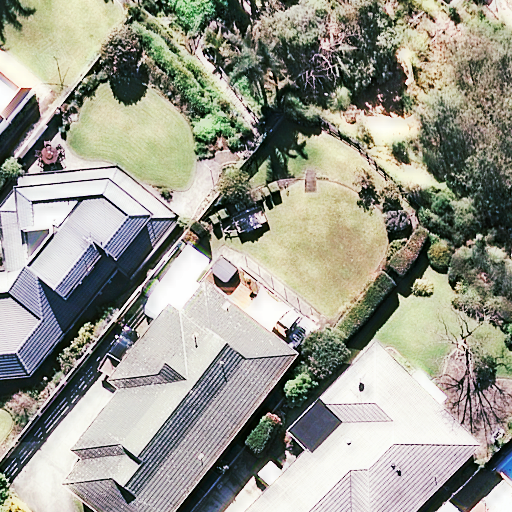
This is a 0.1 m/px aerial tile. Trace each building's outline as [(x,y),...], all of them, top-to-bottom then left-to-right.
[(0,143),(35,101),(0,72),(0,143)] [(121,278),(153,241),(162,248),(180,227),(171,220),(120,176),(41,182),(0,230),(0,237),(10,246),(7,284),(0,285),(0,388),(29,385),(76,331),(67,324),(113,270),(121,278)] [(294,362),(320,329),(301,314),(295,323),(223,267),(118,403),(127,409),(80,469),(91,477),(70,504),(80,511),(189,511),(302,367),(294,362)] [(423,377),(414,386),(380,353),(293,442),(310,459),(258,511),(426,511),(483,455),(445,417),(454,408),(423,377)] [(484,511),(458,511),(452,506),(446,511),(511,511),(511,496),(506,490),(484,511)]
